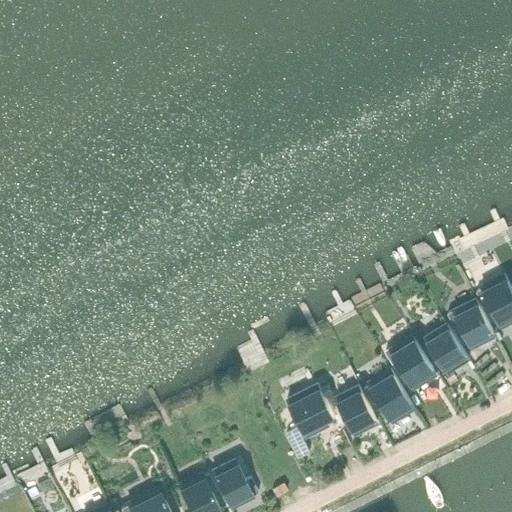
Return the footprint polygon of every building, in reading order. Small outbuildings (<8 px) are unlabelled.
[(483,288),(478,290),(486,306),(491,303),(502,326),(504,325),(503,323),(511,318),(511,285),(506,273),(504,274),(505,276),(485,286),(484,284),(482,285),(483,288)] [(454,309),(472,345),(496,334),(478,298),(454,309)] [(426,337),(447,371),(469,357),(448,323),(426,337)] [(392,347),(391,348),(415,387),(416,386),(415,384),(435,372),(436,374),(437,373),(436,370),(429,358),(413,334),(412,335),(413,337),(394,349),(392,347)] [(320,381),(343,376),(341,367),(318,372),(320,381)] [(371,381),(369,382),(393,420),(394,419),(393,417),(413,405),(414,407),(416,406),(392,368),(391,369),(392,370),(372,382),(371,381)] [(319,383),(288,398),(306,434),(330,422),(328,418),(335,414),(322,388),(319,383)] [(329,384),(323,388),(328,398),(334,395),(329,384)] [(363,422),(366,427),(378,420),(360,384),(336,396),(352,428),(363,422)] [(297,426),(287,432),(299,456),(310,451),(297,426)] [(224,464),(212,470),(230,506),(259,491),(251,476),(246,479),(238,462),(226,468),(224,464)] [(181,483),(179,484),(193,511),(218,511),(221,511),(223,511),(203,472),(201,472),(202,474),(181,485),(181,483)] [(284,482),(273,487),(277,494),(288,488),(284,482)] [(122,507),(124,511),(172,511),(159,486),(157,486),(158,488),(130,503),(129,501),(128,501),(129,503),(122,507)] [(112,511),(108,503),(106,503),(107,505),(93,511),(112,511)]
